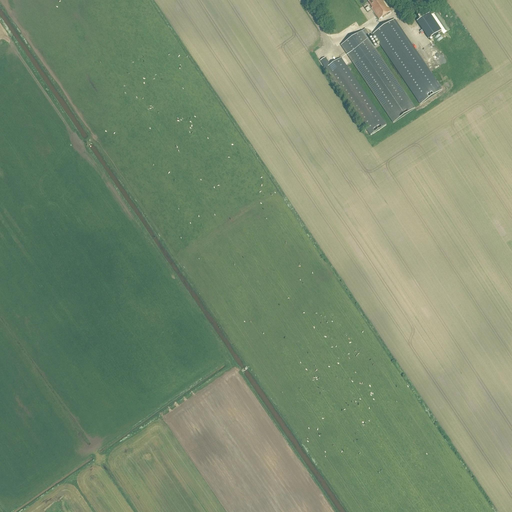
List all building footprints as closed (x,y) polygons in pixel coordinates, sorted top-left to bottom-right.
[(370,0),(368,2),(372,8),(371,8),(379,20),(391,12),(383,0),(370,0)] [(363,6),(368,12),(372,10),(367,4),(363,6)] [(429,40),(441,31),(429,14),(417,22),(429,40)] [(394,20),(373,35),(421,105),(442,91),(394,20)] [(393,123),(415,109),(366,37),(369,35),(366,30),(363,32),(341,46),(393,123)] [(370,136),(386,126),(341,59),(331,66),(325,58),(320,62),(370,136)]
